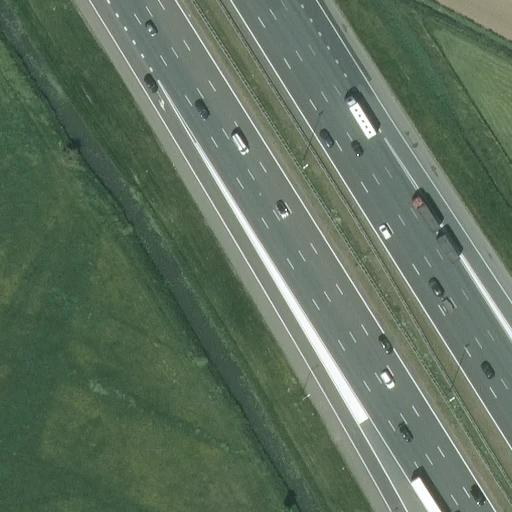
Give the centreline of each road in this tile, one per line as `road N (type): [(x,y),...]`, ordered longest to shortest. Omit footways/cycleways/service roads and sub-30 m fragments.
road 1 (motorway): [(179,63),(460,511)]
road 2 (motorway): [(179,63),(278,308),(397,511)]
road 3 (motorway): [(511,400),(353,145)]
road 4 (motorway): [(511,320),(353,145)]
road 5 (motorway): [(353,145),(263,0)]
